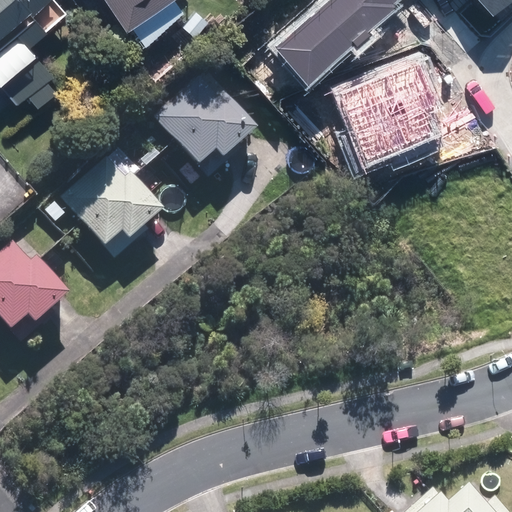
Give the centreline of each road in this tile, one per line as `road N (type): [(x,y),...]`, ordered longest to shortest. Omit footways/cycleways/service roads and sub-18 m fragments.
road 1 (residential): [(112,511),(243,444),(511,380)]
road 2 (residential): [(511,163),(488,103),(490,71),(511,50)]
